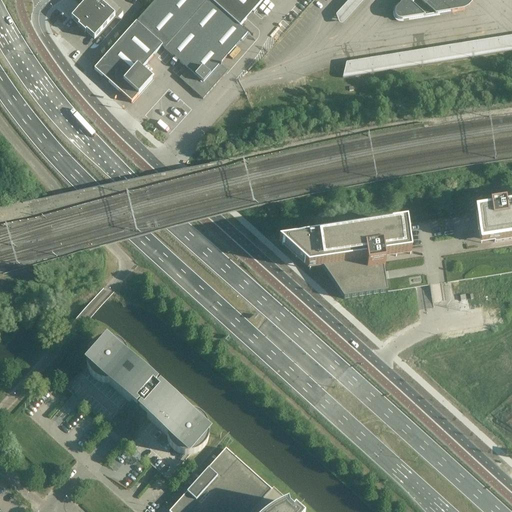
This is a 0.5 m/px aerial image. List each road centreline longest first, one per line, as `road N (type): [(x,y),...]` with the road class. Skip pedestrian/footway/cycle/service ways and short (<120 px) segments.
road 1 (trunk): [(498,511),(127,178),(28,63),(0,15)]
road 2 (trunk): [(0,82),(61,160),(444,511)]
road 3 (unclassified): [(378,363),(115,125),(47,41),(38,22),(47,3)]
road 4 (unclassified): [(511,487),(378,363)]
